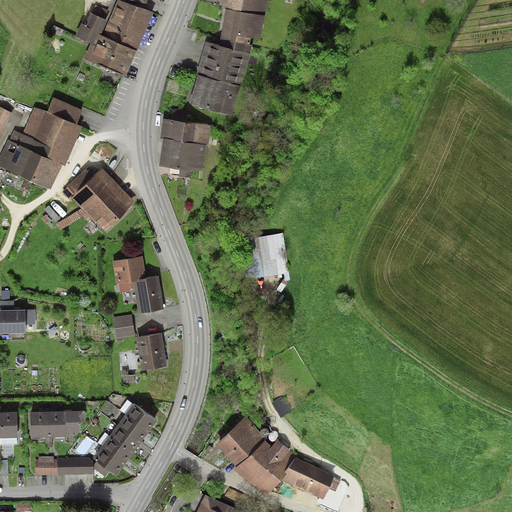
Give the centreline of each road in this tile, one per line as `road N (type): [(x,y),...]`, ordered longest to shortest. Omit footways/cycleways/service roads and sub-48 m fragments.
road 1 (secondary): [(184,0),(153,76),(142,130),(195,317),(197,361),(170,448)]
road 2 (track): [(403,166),(352,257),(350,294),(416,360),(511,418)]
road 3 (residential): [(0,494),(142,494)]
